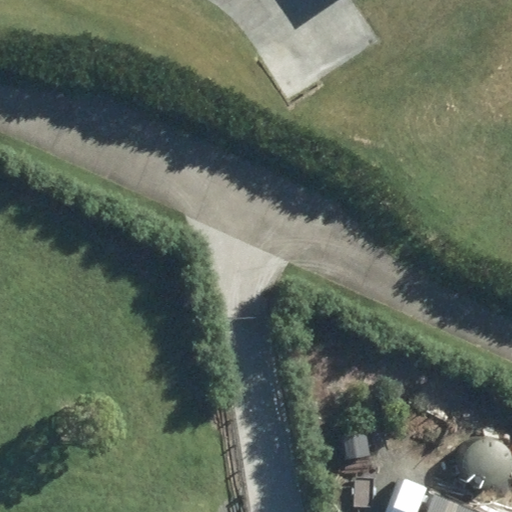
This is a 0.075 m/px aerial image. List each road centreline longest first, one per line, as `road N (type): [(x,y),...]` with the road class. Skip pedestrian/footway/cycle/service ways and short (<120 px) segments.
road 1 (unclassified): [(0,55),(511,285)]
road 2 (unknown): [(230,158),(276,511)]
